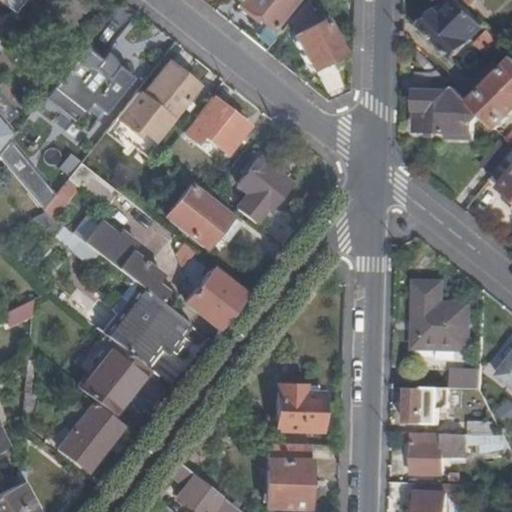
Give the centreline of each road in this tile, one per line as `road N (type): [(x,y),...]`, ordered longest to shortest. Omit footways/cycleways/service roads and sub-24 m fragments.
road 1 (residential): [(107,511),(377,171)]
road 2 (residential): [(367,511),(377,171)]
road 3 (residential): [(163,0),(377,171)]
road 4 (residential): [(377,171),(381,0)]
road 5 (residential): [(377,171),(511,277)]
